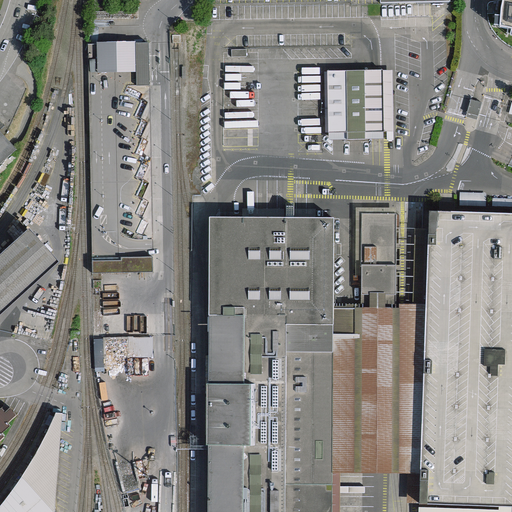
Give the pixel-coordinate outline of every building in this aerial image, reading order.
[(511,29),(511,1),(505,0),(503,0),(502,9),(500,27),(511,29)] [(204,30),(184,30),(184,54),(204,54),(204,30)] [(152,85),(151,42),(137,43),(138,86),(152,85)] [(384,71),(328,72),(330,141),(385,140),(384,71)] [(483,104),(472,100),(467,117),(478,120),(483,104)] [(0,179),(2,177),(0,174),(0,165),(19,148),(14,143),(0,128),(0,179)] [(441,212),(430,212),(425,309),(423,474),(420,511),(511,511),(511,213),(457,212),(457,202),(441,202),(441,212)] [(397,214),(363,214),(363,308),(396,308),(397,214)] [(288,320),(334,320),(335,308),(334,221),(294,221),(287,221),(217,221),(216,321),(288,320)] [(0,316),(61,261),(30,228),(0,255),(0,316)] [(154,258),(123,258),(123,262),(94,262),(94,273),(102,273),(154,272),(154,258)] [(334,353),(333,473),(396,473),(410,474),(423,474),(425,309),(416,309),(396,308),(363,308),(335,308),(334,320),(334,353)] [(288,320),(216,321),(215,511),(286,511),(288,352),(288,320)] [(288,352),(334,353),(334,320),(288,320),(288,352)] [(154,355),(154,336),(134,336),(134,355),(154,355)] [(288,352),(286,511),(332,511),(333,473),(334,353),(288,352)] [(0,440),(5,436),(2,433),(11,425),(8,423),(17,415),(10,407),(6,411),(3,407),(0,408),(0,440)] [(0,511),(54,511),(62,412),(56,412),(38,448),(21,476),(0,504),(0,511)]
